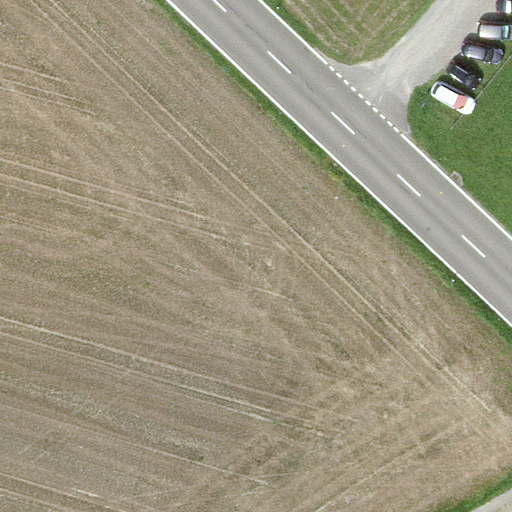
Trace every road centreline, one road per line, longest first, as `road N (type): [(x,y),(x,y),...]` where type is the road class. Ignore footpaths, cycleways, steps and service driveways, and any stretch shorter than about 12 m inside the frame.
road 1 (primary): [(217,0),(511,283)]
road 2 (track): [(355,134),(460,0)]
